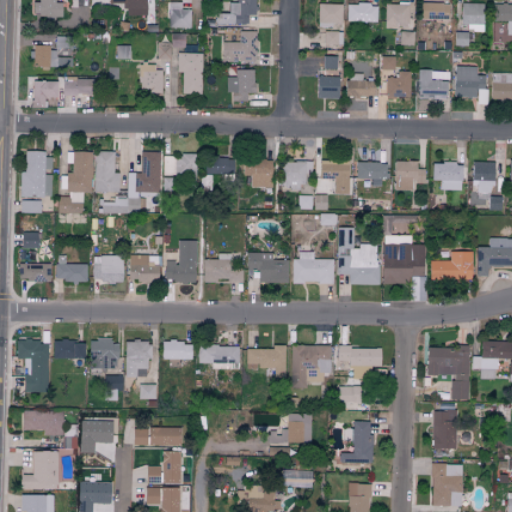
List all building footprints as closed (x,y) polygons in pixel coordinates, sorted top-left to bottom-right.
[(32,2),(31,17),(61,18),(62,2),(54,2),(54,0),(37,0),(38,2),(32,2)] [(108,0),(108,3),(120,3),(120,9),(146,8),(145,0),(108,0)] [(215,13),(215,24),(246,24),(246,14),(255,15),(254,0),(236,0),(236,2),(228,2),(228,14),(215,13)] [(167,27),(189,27),(189,9),(181,9),(181,2),(168,2),(167,27)] [(447,22),(448,3),(419,2),(419,21),(447,22)] [(482,32),(483,3),(460,3),(460,24),(469,25),(468,31),(482,32)] [(341,4),(317,4),(317,25),(341,25),(341,4)] [(376,4),(346,4),(345,21),(376,22),(376,4)] [(384,27),(407,28),(407,4),(384,4),(384,27)] [(511,4),(492,4),(491,21),(506,21),(506,35),(511,34),(511,4)] [(254,31),(238,31),(238,42),(221,42),(220,61),(254,62),(254,31)] [(341,45),(342,31),(323,31),(323,44),(341,45)] [(412,45),(413,32),(399,31),(399,45),(412,45)] [(466,32),(454,32),(453,45),(466,45),(466,32)] [(183,34),(170,33),(170,47),(183,47),(183,34)] [(169,59),(169,42),(156,42),(156,58),(169,59)] [(115,59),(128,59),(128,45),(115,45),(115,59)] [(31,47),(30,67),(70,68),(70,58),(55,57),(55,47),(31,47)] [(200,53),(176,53),(175,72),(181,72),(181,94),(199,94),(200,53)] [(322,68),(336,69),(336,56),(322,56),(322,68)] [(393,56),(380,56),(380,69),(393,69),(393,56)] [(161,93),(160,66),(137,66),(138,93),(161,93)] [(484,104),(485,75),(475,75),(475,67),(454,66),(453,96),(476,97),(475,104),(484,104)] [(225,77),(225,92),(230,92),(230,101),(246,101),(246,93),(252,93),(252,70),(234,70),(234,77),(225,77)] [(396,78),(385,77),(384,98),(408,99),(409,71),(397,71),(396,78)] [(416,99),(445,99),(445,81),(447,81),(447,71),(417,71),(416,99)] [(511,73),(490,73),(490,98),(511,98),(511,82),(511,73)] [(62,95),(89,95),(89,78),(62,77),(62,95)] [(338,77),(316,77),(315,97),(337,98),(338,77)] [(56,80),(30,81),(31,107),(44,107),(44,98),(57,98),(56,80)] [(372,96),(372,81),(344,80),(344,96),(372,96)] [(50,172),(50,157),(43,157),(43,151),(24,151),(23,171),(19,171),(18,196),(50,197),(50,172)] [(90,152),(65,151),(65,163),(71,163),(71,172),(64,172),(64,181),(64,196),(57,196),(56,213),(81,213),(81,193),(90,193),(90,152)] [(117,192),(117,173),(112,173),(112,151),(93,151),(92,192),(117,192)] [(158,152),(139,151),(139,173),(126,172),(126,197),(112,197),(112,202),(101,202),(101,213),(125,213),(125,197),(140,198),(140,192),(158,193),(158,152)] [(161,176),(194,176),(195,155),(162,155),(161,176)] [(204,174),(232,174),(232,157),(204,157),(204,174)] [(249,187),(270,188),(271,160),(242,159),(242,175),(250,176),(249,187)] [(346,194),(347,160),(319,159),(318,178),(333,179),(332,194),(346,194)] [(280,161),(280,190),(306,190),(306,161),(280,161)] [(416,161),(393,161),(393,190),(411,191),(411,182),(423,182),(423,169),(415,169),(416,161)] [(471,185),(476,185),(475,199),(488,199),(487,209),(498,209),(499,197),(491,197),(492,162),(471,161),(471,185)] [(385,163),(355,162),(355,178),(384,179),(385,163)] [(431,180),(439,180),(439,190),(460,190),(460,163),(431,163),(431,180)] [(162,193),(172,193),(172,177),(162,177),(162,193)] [(325,195),(313,195),(313,209),(325,210),(325,195)] [(39,213),(39,200),(19,200),(19,213),(39,213)] [(318,224),(334,225),(334,214),(318,213),(318,224)] [(336,274),(348,274),(348,284),(377,284),(377,245),(352,245),(352,228),(336,227),(336,274)] [(36,232),(21,232),(21,248),(36,248),(36,232)] [(381,283),(411,284),(411,276),(423,277),(423,245),(410,244),(410,236),(382,235),(381,283)] [(475,247),(475,276),(487,276),(487,266),(511,266),(511,238),(488,238),(488,247),(475,247)] [(176,261),(164,262),(164,282),(195,281),(194,241),(176,241),(176,261)] [(471,252),(449,251),(449,261),(429,260),(429,279),(471,280),(471,252)] [(286,283),(286,260),(271,259),(271,253),(246,252),(245,270),(257,270),(257,282),(286,283)] [(291,283),(332,283),(332,259),(312,259),(312,252),(297,252),(297,259),(291,259),(291,283)] [(202,281),(241,282),(241,269),(233,268),(233,254),(216,253),(216,260),(202,259),(202,281)] [(85,264),(64,264),(64,255),(54,256),(55,278),(63,278),(63,283),(85,282),(85,264)] [(121,281),(121,255),(97,256),(98,264),(91,264),(91,282),(121,281)] [(127,281),(157,282),(158,255),(128,255),(127,281)] [(48,281),(48,264),(17,263),(17,280),(48,281)] [(116,369),(116,344),(109,344),(110,339),(88,339),(87,368),(116,369)] [(123,341),(124,377),(145,377),(145,360),(149,360),(149,340),(123,341)] [(46,341),(15,341),(15,358),(23,358),(23,392),(47,392),(46,341)] [(51,359),(82,359),(82,342),(51,341),(51,359)] [(508,359),(509,342),(479,341),(479,357),(470,356),(470,369),(478,369),(477,379),(494,379),(495,359),(508,359)] [(190,360),(190,342),(161,342),(161,360),(190,360)] [(237,345),(197,346),(197,363),(210,363),(210,369),(230,369),(230,363),(237,363),(237,345)] [(272,349),(244,349),(245,369),(273,368),(273,377),(282,377),(282,345),(272,345),(272,349)] [(329,374),(329,346),(290,345),(289,388),(305,388),(305,381),(322,382),(322,373),(329,374)] [(379,347),(335,348),(335,361),(347,361),(347,367),(379,366),(379,347)] [(425,375),(449,375),(449,400),(467,400),(467,347),(425,347),(425,375)] [(362,378),(362,368),(351,368),(351,379),(362,378)] [(103,375),(102,390),(120,390),(120,376),(103,375)] [(137,399),(154,399),(155,385),(138,384),(137,399)] [(337,403),(351,403),(351,387),(337,387),(337,403)] [(61,436),(62,412),(21,410),(21,430),(42,430),(42,435),(61,436)] [(430,448),(454,449),(455,411),(431,411),(430,448)] [(309,443),(309,413),(285,414),(286,429),(277,429),(277,431),(267,431),(267,443),(309,443)] [(111,421),(79,420),(78,453),(92,454),(92,442),(110,443),(111,421)] [(338,463),(370,463),(371,434),(368,434),(368,422),(351,421),(351,429),(342,429),(342,441),(351,441),(351,453),(338,453),(338,463)] [(132,428),(131,445),(177,446),(178,428),(132,428)] [(267,456),(285,456),(285,448),(267,447),(267,456)] [(31,451),(31,475),(19,475),(19,489),(55,489),(56,451),(31,451)] [(178,451),(160,452),(161,484),(179,483),(178,451)] [(460,464),(431,463),(429,506),(459,506),(460,464)] [(145,483),(159,483),(159,466),(145,466),(145,483)] [(108,504),(109,483),(77,482),(75,511),(90,511),(91,503),(108,504)] [(367,511),(368,484),(347,484),(346,511),(367,511)] [(272,491),(260,491),(260,486),(244,486),(244,491),(235,491),(235,504),(245,503),(244,511),(278,511),(278,501),(272,501),(272,491)] [(177,511),(178,488),(144,488),(144,504),(160,504),(159,511),(177,511)] [(51,511),(51,495),(19,495),(19,511),(24,511),(23,511),(51,511)]
